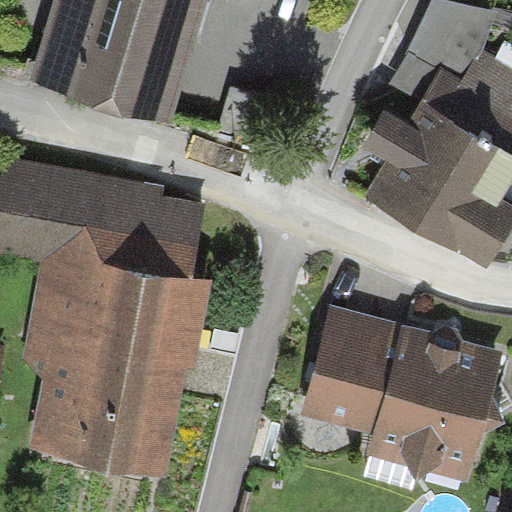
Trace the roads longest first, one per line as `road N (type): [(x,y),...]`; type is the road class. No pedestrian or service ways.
road 1 (residential): [(210,511),(267,323),(291,204)]
road 2 (residential): [(291,204),(111,136),(0,111)]
road 3 (residential): [(511,293),(396,265),(291,204)]
road 4 (residential): [(291,204),(383,0)]
